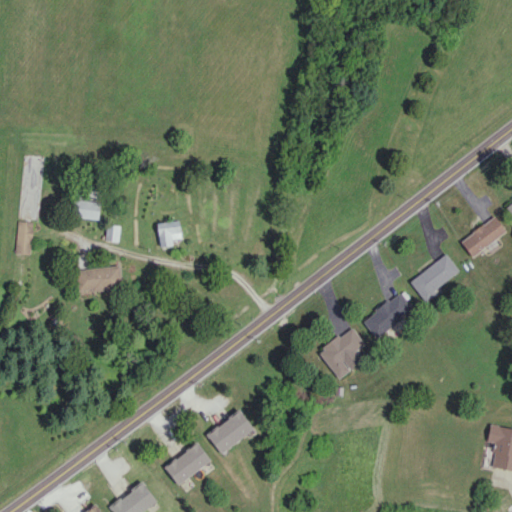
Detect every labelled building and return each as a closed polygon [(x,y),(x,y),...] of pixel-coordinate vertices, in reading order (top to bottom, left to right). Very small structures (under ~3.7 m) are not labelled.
[(100,202),(74,199),(72,216),(98,219),(100,202)] [(505,231),(494,215),(460,240),(471,256),(505,231)] [(14,253),(30,254),(33,222),(17,220),(14,253)] [(180,238),(179,220),(157,222),(159,246),(172,244),(172,238),(180,238)] [(119,225),(106,224),(104,240),(117,241),(119,225)] [(433,290),(459,270),(445,253),(409,281),(425,302),(436,293),(433,290)] [(120,288),(118,266),(76,268),(77,291),(120,288)] [(374,337),(411,307),(398,291),(362,321),(374,337)] [(317,351),(338,378),(349,370),(341,361),(364,344),(350,326),(317,351)] [(253,432),(241,411),(206,430),(218,451),(253,432)] [(511,470),(511,427),(493,425),(486,466),(511,470)] [(210,459),(197,442),(164,467),(177,484),(210,459)] [(140,511),(156,500),(141,481),(108,506),(112,511),(140,511)] [(101,511),(94,503),(84,511),(101,511)]
